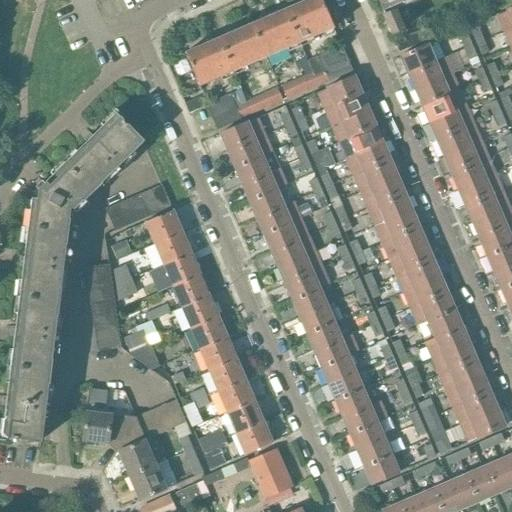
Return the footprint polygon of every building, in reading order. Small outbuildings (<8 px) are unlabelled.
[(332,28),(320,0),(306,0),(251,24),(265,57),(332,28)] [(376,0),(381,10),(382,9),(384,14),(381,15),(389,35),(402,29),(391,6),(404,0),(376,0)] [(511,27),(511,7),(505,11),(506,12),(495,17),(502,32),(511,27)] [(486,20),(469,27),(471,33),(470,33),(475,44),(483,41),(479,30),(489,26),(486,20)] [(265,57),(251,24),(184,53),(198,86),(265,57)] [(511,47),(511,27),(502,32),(509,49),(511,47)] [(465,29),(456,33),(463,49),(472,45),(465,29)] [(420,42),(420,41),(415,31),(393,40),(398,51),(420,42)] [(480,56),(488,52),(483,41),(475,44),(480,56)] [(399,56),(407,73),(434,62),(427,44),(399,56)] [(469,63),(478,59),(472,45),(463,49),(469,63)] [(323,69),(346,59),(340,47),(317,57),(323,69)] [(286,98),(328,80),(323,69),(317,57),(307,61),(311,73),(281,86),(286,98)] [(444,57),(434,62),(407,73),(414,90),(452,74),(444,57)] [(346,59),(323,69),(328,80),(350,70),(346,59)] [(493,63),(485,67),(490,77),(497,74),(493,63)] [(481,68),(474,71),(478,82),(486,79),(481,68)] [(414,90),(421,107),(459,91),(452,74),(414,90)] [(495,90),(503,86),(497,74),(490,77),(495,90)] [(323,110),(360,94),(353,77),(325,89),(325,90),(316,94),(323,110)] [(483,94),(491,91),(486,79),(478,82),(483,94)] [(234,107),(234,108),(239,119),(281,100),(276,89),(234,107)] [(511,106),(508,97),(511,95),(509,89),(497,94),(504,111),(511,107),(511,106)] [(421,107),(428,123),(466,107),(459,91),(421,107)] [(368,110),(360,94),(323,110),(330,127),(368,110)] [(234,108),(234,107),(229,95),(206,105),(211,118),(234,108)] [(496,101),(488,105),(492,116),(500,113),(496,101)] [(298,107),(290,111),(295,122),(303,119),(298,107)] [(428,123),(436,141),(474,124),(466,107),(428,123)] [(239,119),(234,108),(211,118),(216,129),(239,119)] [(375,127),(368,110),(330,127),(337,144),(375,127)] [(287,113),(279,116),(283,127),(292,124),(287,113)] [(489,131),(505,124),(500,113),(492,116),(493,116),(484,120),(489,131)] [(115,115),(65,163),(92,191),(142,142),(115,115)] [(226,152),(265,135),(257,118),(247,122),(219,134),(226,152)] [(300,134),(308,131),(303,119),(295,122),(300,134)] [(291,144),(299,141),(292,124),(283,127),(291,144)] [(436,141),(443,157),(481,141),(474,124),(436,141)] [(375,127),(337,144),(344,160),(382,144),(375,127)] [(226,152),(234,169),(262,157),(272,152),(265,135),(226,152)] [(511,138),(510,135),(502,138),(506,149),(511,146),(511,138)] [(313,140),(305,144),(310,156),(318,152),(313,140)] [(298,161),(306,157),(299,141),(291,144),(298,161)] [(443,157),(450,173),(488,157),(481,141),(443,157)] [(389,161),(382,144),(344,160),(351,177),(389,161)] [(262,157),(234,169),(241,186),(279,169),(272,152),(262,157)] [(315,167),(323,163),(318,152),(310,156),(315,167)] [(302,172),(311,168),(306,157),(298,161),(302,172)] [(450,173),(457,190),(495,174),(488,157),(450,173)] [(397,178),(389,161),(351,177),(359,194),(397,178)] [(65,163),(44,184),(37,190),(36,200),(31,199),(28,228),(65,232),(68,209),(73,209),(92,191),(65,163)] [(241,186),(248,202),(276,190),(286,185),(279,169),(241,186)] [(328,174),(319,177),(324,189),(333,185),(328,174)] [(457,190),(464,206),(502,190),(495,174),(457,190)] [(397,178),(359,194),(366,210),(403,194),(397,178)] [(316,179),(307,182),(312,194),(321,190),(316,179)] [(161,185),(160,185),(152,189),(161,210),(170,206),(161,185)] [(331,206),(340,202),(333,185),(324,189),(331,206)] [(152,189),(143,193),(152,214),(161,210),(152,189)] [(283,207),(276,190),(248,202),(255,219),(283,207)] [(317,205),(326,202),(321,190),(312,194),(317,205)] [(464,206),(471,223),(510,207),(502,190),(464,206)] [(133,197),(138,207),(143,218),(152,214),(143,193),(133,197)] [(411,210),(403,194),(366,210),(373,227),(411,210)] [(104,210),(109,220),(138,207),(133,197),(104,210)] [(255,219),(263,236),(301,219),(293,202),(283,207),(255,219)] [(338,222),(347,218),(340,202),(331,206),(338,222)] [(109,220),(113,231),(143,218),(138,207),(109,220)] [(471,223),(479,240),(506,228),(511,225),(511,212),(510,207),(471,223)] [(153,244),(181,232),(172,210),(144,222),(153,244)] [(411,210),(373,227),(380,244),(418,227),(411,210)] [(330,212),(322,216),(327,227),(335,224),(330,212)] [(345,237),(353,234),(347,218),(338,222),(345,237)] [(263,236),(270,252),(308,236),(301,219),(263,236)] [(332,239),(340,235),(335,224),(327,227),(332,239)] [(425,244),(418,227),(380,244),(387,260),(425,244)] [(28,228),(23,267),(19,298),(56,303),(65,232),(28,228)] [(479,240),(485,256),(511,244),(511,241),(506,228),(479,240)] [(190,253),(181,232),(153,244),(162,265),(190,253)] [(270,252),(277,269),(315,252),(308,236),(270,252)] [(356,240),(348,244),(353,256),(361,252),(356,240)] [(126,241),(111,248),(117,260),(131,254),(126,241)] [(432,260),(425,244),(387,260),(394,277),(432,260)] [(511,244),(485,256),(493,273),(511,264),(511,244)] [(344,245),(336,249),(341,261),(349,257),(344,245)] [(277,269),(284,286),(322,269),(315,252),(277,269)] [(358,267),(366,263),(361,252),(353,256),(358,267)] [(199,273),(190,253),(162,265),(171,286),(199,273)] [(346,272),(354,268),(349,257),(341,261),(346,272)] [(439,276),(432,260),(394,277),(401,293),(439,276)] [(511,264),(493,273),(500,290),(511,284),(511,264)] [(96,267),(101,301),(112,299),(108,265),(96,267)] [(125,265),(113,270),(115,286),(130,279),(125,265)] [(84,269),(89,303),(101,301),(96,267),(84,269)] [(291,302),(319,290),(330,285),(322,269),(284,286),(291,302)] [(208,294),(199,273),(171,286),(180,306),(208,294)] [(370,274),(362,277),(367,289),(375,285),(370,274)] [(446,293),(439,276),(401,293),(408,310),(446,293)] [(359,278),(350,282),(355,294),(364,290),(359,278)] [(117,302),(137,294),(130,279),(115,286),(117,302)] [(511,284),(500,290),(507,307),(511,304),(511,284)] [(372,300),(380,297),(375,285),(367,289),(372,300)] [(326,306),(319,290),(291,302),(298,319),(326,306)] [(360,305),(368,302),(364,290),(355,294),(360,305)] [(454,310),(446,293),(408,310),(416,327),(426,323),(454,310)] [(217,315),(208,294),(180,306),(189,327),(217,315)] [(48,372),(56,303),(19,298),(10,367),(48,372)] [(112,299),(101,301),(89,303),(90,313),(114,309),(112,299)] [(382,302),(375,305),(377,310),(376,311),(381,321),(389,318),(382,302)] [(166,303),(143,313),(147,321),(169,311),(166,303)] [(298,319),(305,335),(333,322),(326,306),(298,319)] [(115,319),(114,309),(90,313),(92,322),(115,319)] [(461,327),(454,310),(426,323),(433,339),(461,327)] [(373,312),(365,315),(370,327),(378,323),(373,312)] [(226,337),(217,315),(189,327),(198,349),(226,337)] [(386,334),(394,330),(389,318),(381,321),(386,334)] [(92,322),(93,332),(117,329),(115,319),(92,322)] [(305,335),(312,351),(341,339),(333,322),(305,335)] [(374,338),(383,334),(378,323),(370,327),(374,338)] [(468,343),(461,327),(433,339),(423,343),(430,360),(468,343)] [(118,339),(117,329),(93,332),(94,342),(118,339)] [(144,330),(123,339),(128,351),(149,342),(144,330)] [(312,351),(320,368),(348,356),(358,352),(351,335),(341,339),(312,351)] [(235,357),(226,337),(198,349),(207,369),(235,357)] [(120,349),(120,348),(118,339),(94,342),(96,352),(120,349)] [(399,340),(391,344),(396,355),(403,351),(399,340)] [(475,360),(468,343),(430,360),(437,376),(475,360)] [(151,345),(128,354),(150,370),(160,366),(151,345)] [(387,345),(379,349),(384,360),(392,356),(387,345)] [(401,367),(409,363),(403,351),(396,355),(401,367)] [(187,354),(173,360),(177,369),(191,363),(187,354)] [(355,373),(348,356),(320,368),(327,385),(355,373)] [(389,372),(397,369),(392,356),(384,360),(389,372)] [(244,379),(235,357),(207,369),(216,391),(244,379)] [(475,360),(437,376),(444,393),(482,376),(475,360)] [(46,386),(48,372),(10,367),(9,382),(46,386)] [(362,389),(355,373),(327,385),(334,402),(362,389)] [(414,373),(405,377),(410,388),(418,384),(414,373)] [(489,393),(482,376),(444,393),(451,410),(489,393)] [(253,399),(244,379),(216,391),(225,412),(253,399)] [(402,379),(393,382),(398,393),(406,390),(402,379)] [(7,396),(45,400),(46,386),(9,382),(7,396)] [(415,400),(423,397),(418,384),(410,388),(415,400)] [(88,388),(88,396),(112,399),(113,391),(88,388)] [(369,406),(362,389),(334,402),(341,418),(369,406)] [(199,390),(179,398),(182,408),(192,403),(192,402),(205,396),(204,394),(201,395),(199,390)] [(403,405),(411,402),(406,390),(398,393),(403,405)] [(122,400),(123,392),(113,391),(112,399),(122,400)] [(496,410),(489,393),(451,410),(458,426),(496,410)] [(7,396),(6,406),(5,410),(43,414),(45,400),(7,396)] [(195,410),(209,405),(205,396),(192,402),(192,403),(195,410)] [(262,420),(253,399),(225,412),(234,433),(262,420)] [(430,399),(417,405),(424,421),(437,416),(430,399)] [(185,423),(175,400),(166,404),(175,427),(185,423)] [(341,418),(348,435),(377,423),(387,418),(379,401),(369,406),(341,418)] [(155,409),(164,432),(175,427),(166,404),(155,409)] [(414,407),(406,410),(412,424),(420,421),(416,412),(415,412),(414,407)] [(155,409),(149,411),(144,413),(153,436),(164,432),(155,409)] [(4,423),(41,427),(43,414),(5,410),(4,423)] [(496,410),(458,426),(466,443),(476,439),(504,426),(496,410)] [(110,414),(85,411),(82,441),(107,444),(110,414)] [(135,417),(144,440),(153,436),(144,413),(135,417)] [(107,444),(117,452),(144,440),(135,417),(110,414),(107,444)] [(431,438),(444,432),(437,416),(424,421),(431,438)] [(234,433),(244,454),(272,442),(262,420),(234,433)] [(417,438),(426,435),(420,421),(412,424),(417,438)] [(2,437),(40,442),(41,427),(4,423),(2,437)] [(383,439),(377,423),(348,435),(355,451),(383,439)] [(220,430),(198,440),(201,448),(224,438),(220,430)] [(444,432),(431,438),(439,456),(452,450),(444,432)] [(500,434),(489,439),(492,447),(504,442),(500,434)] [(183,452),(192,448),(186,435),(178,439),(183,452)] [(205,456),(227,447),(224,438),(201,448),(205,456)] [(391,455),(383,439),(355,451),(363,467),(391,455)] [(489,439),(477,444),(481,452),(492,447),(489,439)] [(154,464),(144,440),(117,452),(127,476),(154,464)] [(422,448),(427,460),(435,457),(430,445),(422,448)] [(192,448),(183,452),(194,476),(202,472),(192,448)] [(299,503),(292,486),(275,449),(248,461),(264,498),(283,490),(287,499),(293,497),(296,504),(299,503)] [(467,449),(456,454),(459,462),(470,457),(467,449)] [(456,454),(445,458),(448,466),(459,462),(456,454)] [(511,454),(498,460),(510,488),(511,486),(511,454)] [(391,455),(363,467),(370,484),(398,472),(391,455)] [(498,460),(481,467),(493,495),(510,488),(498,460)] [(437,470),(433,462),(422,467),(425,475),(437,470)] [(165,489),(154,464),(127,476),(138,500),(165,489)] [(224,468),(229,479),(237,476),(232,465),(224,468)] [(411,472),(414,480),(425,475),(422,467),(411,472)] [(481,467),(464,474),(476,502),(493,495),(481,467)] [(464,474),(448,481),(460,509),(476,502),(464,474)] [(403,485),(400,477),(389,482),(392,490),(403,485)] [(203,481),(195,484),(194,485),(200,499),(209,495),(203,481)] [(448,481),(431,489),(441,511),(453,511),(460,509),(448,481)] [(378,486),(381,495),(392,490),(389,482),(378,486)] [(194,485),(176,493),(182,507),(200,499),(194,485)] [(441,511),(431,489),(415,496),(421,511),(441,511)] [(170,511),(175,510),(169,496),(141,508),(142,511),(170,511)] [(401,511),(421,511),(415,496),(398,503),(401,511)] [(401,511),(398,503),(381,510),(381,511),(401,511)]
